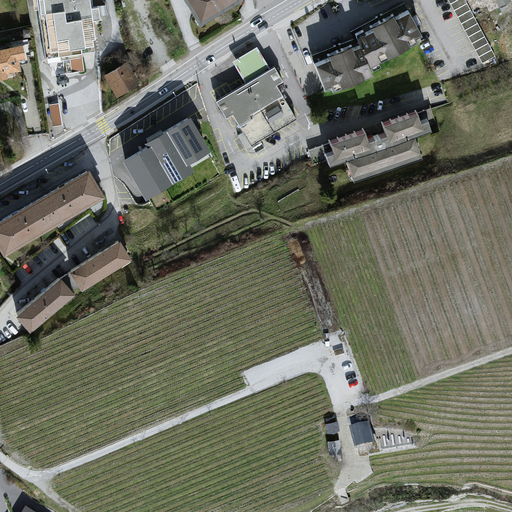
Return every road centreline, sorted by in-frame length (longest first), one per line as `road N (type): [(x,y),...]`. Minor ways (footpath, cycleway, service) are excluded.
road 1 (track): [(0,455),(33,480),(320,367),(331,373),(346,409),(511,351)]
road 2 (tertiary): [(88,133),(302,0)]
road 3 (residential): [(88,133),(114,212),(0,316)]
road 4 (track): [(346,409),(343,478),(318,502),(283,511)]
